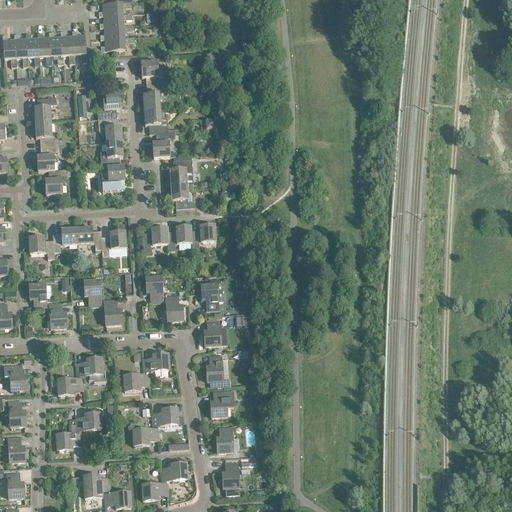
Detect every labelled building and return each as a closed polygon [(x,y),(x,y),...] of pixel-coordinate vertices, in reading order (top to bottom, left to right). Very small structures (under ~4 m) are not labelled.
[(98,19),(103,19),(122,18),(122,17),(122,11),(131,11),(130,5),(122,5),(121,5),(121,6),(102,7),(103,14),(98,15),(98,19)] [(99,31),(104,31),(104,30),(123,29),(122,23),(131,22),(131,17),(122,17),(122,18),(103,19),(104,26),(99,26),(99,31)] [(100,42),(105,42),(104,42),(124,41),(124,40),(123,34),(132,34),(132,28),(123,29),(104,30),(104,31),(104,37),(100,38),(100,42)] [(60,34),(60,39),(61,39),(62,58),(68,58),(69,67),(74,66),(74,57),(73,57),(72,38),(65,39),(65,34),(60,34)] [(72,34),(72,38),(73,57),(74,57),(80,57),(80,66),(86,66),(85,56),(84,38),(77,38),(76,34),(72,34)] [(49,35),(49,40),(50,59),(51,59),(57,58),(57,67),(63,67),(62,58),(61,39),(60,39),(54,40),(53,35),(49,35)] [(25,37),(26,41),(27,60),(34,60),(34,69),(40,68),(39,60),(38,41),(37,41),(30,41),(30,36),(25,37)] [(37,36),(37,41),(38,41),(39,60),(45,59),(46,68),(51,68),(51,59),(50,59),(49,40),(42,40),(42,36),(37,36)] [(14,37),(14,42),(16,61),(22,61),(22,70),(28,69),(27,60),(26,41),(19,42),(18,37),(14,37)] [(14,42),(7,42),(7,38),(2,38),(2,43),(4,62),(10,61),(11,70),(16,70),(16,61),(14,42)] [(104,42),(105,42),(105,49),(100,49),(101,54),(106,54),(124,53),(124,46),(133,45),(133,40),(124,40),(124,41),(104,42)] [(145,80),(146,89),(164,88),(164,76),(160,73),(157,74),(156,64),(140,65),(141,80),(145,80)] [(197,86),(198,96),(207,95),(208,95),(207,85),(204,85),(197,86)] [(142,98),(143,113),(159,112),(158,95),(165,94),(164,88),(146,89),(146,97),(142,98)] [(97,115),(97,122),(116,121),(116,112),(119,112),(118,96),(102,97),(104,115),(97,115)] [(86,115),(84,97),(77,98),(78,116),(86,115)] [(34,111),(34,126),(50,125),(49,108),(56,107),(55,100),(37,101),(37,110),(34,111)] [(149,137),(155,136),(167,135),(167,132),(167,124),(163,121),(160,122),(159,112),(143,113),(144,128),(148,128),(149,137)] [(105,137),(105,145),(121,144),(120,129),(117,129),(116,121),(97,122),(98,134),(102,138),(105,137)] [(204,133),(212,132),(211,121),(203,121),(204,133)] [(39,141),(40,150),(58,148),(58,142),(51,142),(50,125),(34,126),(35,141),(39,141)] [(155,136),(156,145),(152,145),(153,161),(169,160),(168,142),(174,142),(174,135),(167,135),(155,136)] [(100,163),(100,170),(107,170),(107,169),(119,169),(119,168),(119,160),(122,160),(121,144),(105,145),(107,163),(100,163)] [(37,174),(48,174),(48,173),(53,173),(52,156),(59,155),(58,148),(40,150),(40,158),(37,159),(37,174)] [(170,188),(186,187),(193,187),(191,162),(173,164),(173,173),(169,173),(170,188)] [(107,170),(100,170),(102,194),(124,193),(123,168),(119,168),(119,169),(107,169),(107,170)] [(48,173),(48,174),(48,182),(45,183),(46,198),(61,197),(60,179),(67,179),(66,172),(53,173),(48,173)] [(186,187),(170,188),(171,203),(175,203),(176,212),(194,211),(194,204),(191,204),(190,196),(189,194),(187,195),(186,187)] [(199,233),(191,233),(190,234),(191,246),(191,252),(198,252),(198,245),(216,244),(215,228),(199,229),(199,233)] [(91,230),(76,231),(77,247),(94,246),(95,253),(101,252),(101,240),(100,234),(91,234),(91,230)] [(175,234),(167,235),(166,235),(167,247),(167,254),(174,253),(174,247),(191,246),(190,234),(191,233),(190,230),(175,231),(175,234)] [(52,237),(52,243),(53,243),(53,255),(54,255),(60,255),(60,248),(77,247),(76,231),(61,232),(61,236),(52,237)] [(166,235),(167,235),(166,231),(151,232),(151,236),(142,237),(143,255),(150,255),(150,248),(167,247),(166,235)] [(109,240),(101,240),(101,252),(102,259),(109,258),(108,252),(126,251),(125,235),(109,236),(109,240)] [(53,243),(52,243),(44,244),(44,240),(28,241),(29,257),(47,256),(47,262),(54,262),(54,255),(53,255),(53,243)] [(230,266),(225,269),(228,275),(234,272),(230,266)] [(150,295),(151,306),(163,305),(161,279),(145,280),(146,295),(150,295)] [(88,299),(89,309),(101,309),(100,306),(99,283),(83,284),(84,299),(88,299)] [(34,302),(34,313),(46,312),(44,286),(29,287),(29,303),(34,302)] [(200,288),(201,303),(205,303),(206,313),(218,312),(216,287),(210,287),(200,288)] [(182,308),(178,308),(177,298),(165,299),(166,324),(183,324),(182,308)] [(120,312),(116,312),(115,302),(103,302),(105,328),(121,327),(120,312)] [(65,315),(61,316),(61,305),(49,306),(50,332),(66,331),(65,315)] [(0,306),(0,331),(11,331),(10,316),(6,316),(5,306),(0,306)] [(147,321),(142,324),(145,330),(150,327),(147,321)] [(207,323),(207,333),(203,334),(204,349),(220,348),(218,322),(207,323)] [(89,326),(81,326),(81,335),(90,335),(89,326)] [(253,353),(242,353),(243,364),(253,364),(253,353)] [(142,362),(143,374),(168,372),(167,356),(152,357),(152,361),(142,362)] [(209,359),(210,369),(206,369),(207,385),(222,384),(221,358),(209,359)] [(76,366),(76,378),(102,376),(101,361),(86,362),(86,366),(76,366)] [(21,367),(3,368),(3,367),(4,380),(10,380),(10,394),(26,393),(25,377),(21,377),(21,367)] [(139,393),(139,389),(149,388),(149,377),(123,378),(124,394),(139,393)] [(73,397),(73,393),(83,393),(82,381),(57,382),(57,383),(57,389),(58,398),(73,397)] [(213,394),(214,405),(210,405),(211,420),(227,419),(226,412),(233,411),(232,393),(213,394)] [(4,402),(0,401),(0,412),(9,413),(8,408),(4,408),(4,402)] [(25,413),(21,413),(20,403),(8,404),(8,408),(9,413),(10,430),(26,429),(25,413)] [(149,411),(142,411),(142,419),(150,419),(149,411)] [(151,416),(152,428),(178,427),(177,419),(177,411),(161,412),(161,416),(151,416)] [(75,426),(75,433),(101,432),(100,416),(84,417),(85,421),(74,421),(75,426)] [(219,430),(220,440),(216,440),(217,456),(233,455),(231,429),(219,430)] [(149,447),(148,443),(159,443),(158,431),(132,433),(133,448),(149,447)] [(72,452),(72,448),(82,448),(81,436),(55,437),(56,453),(72,452)] [(7,440),(9,466),(25,465),(24,449),(20,449),(19,439),(7,440)] [(267,446),(254,448),(255,459),(268,458),(267,446)] [(226,476),(222,476),(223,491),(225,491),(225,499),(239,498),(239,490),(237,465),(225,465),(226,476)] [(160,471),(161,483),(187,482),(186,466),(170,467),(171,471),(160,471)] [(6,476),(8,502),(24,501),(23,485),(19,485),(18,475),(6,476)] [(102,493),(110,493),(109,481),(99,481),(98,477),(83,478),(84,501),(102,500),(102,493)] [(158,502),(158,498),(168,498),(167,486),(141,488),(142,503),(158,502)] [(130,494),(104,496),(105,508),(115,507),(115,511),(131,510),(130,494)]
